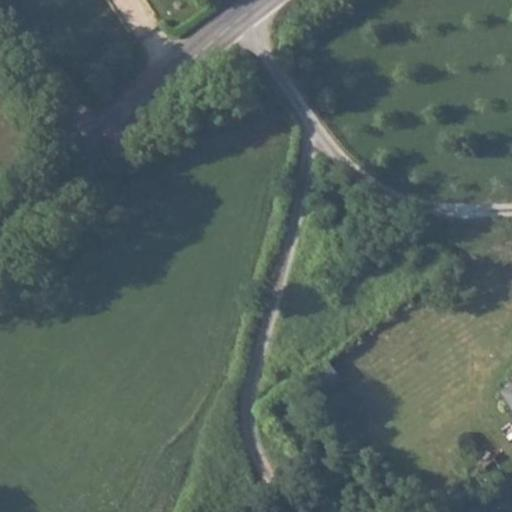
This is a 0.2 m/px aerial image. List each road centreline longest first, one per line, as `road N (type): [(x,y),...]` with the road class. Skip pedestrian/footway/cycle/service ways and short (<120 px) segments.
road 1 (secondary): [(0,223),(266,0)]
road 2 (unknown): [(307,129),(362,179),(421,202),(511,207)]
